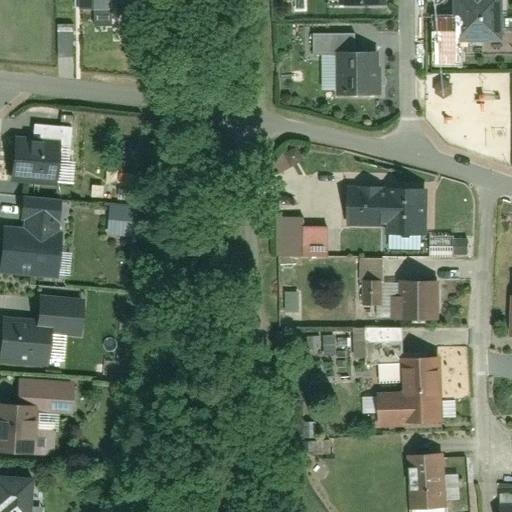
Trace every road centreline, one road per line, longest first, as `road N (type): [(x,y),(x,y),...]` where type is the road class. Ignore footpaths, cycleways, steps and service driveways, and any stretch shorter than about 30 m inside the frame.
road 1 (residential): [(245,119),(253,282),(275,458),(290,510)]
road 2 (residential): [(491,183),(480,331),(488,451)]
road 3 (residential): [(0,85),(245,119)]
road 4 (residential): [(245,119),(410,159)]
road 5 (residential): [(410,159),(405,0)]
